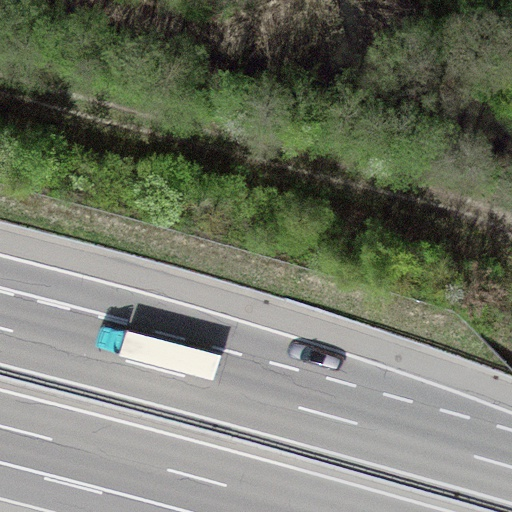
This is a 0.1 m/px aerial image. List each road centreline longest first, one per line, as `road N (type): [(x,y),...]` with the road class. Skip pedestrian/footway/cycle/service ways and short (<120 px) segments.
road 1 (track): [(0,83),(453,202),(511,226)]
road 2 (motorway): [(511,467),(0,328)]
road 3 (motorway): [(0,427),(314,511)]
